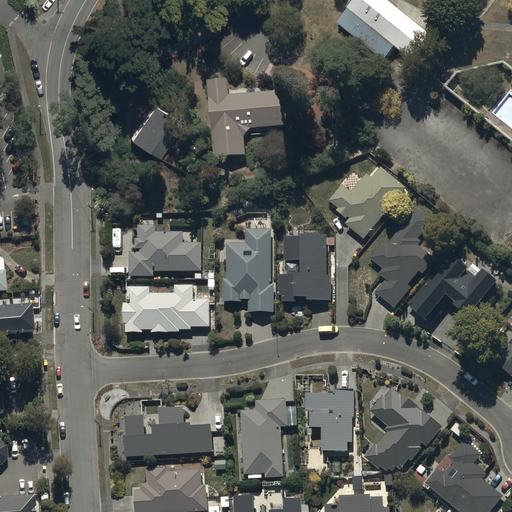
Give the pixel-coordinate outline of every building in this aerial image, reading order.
[(434,42),(383,0),(356,0),(335,25),(383,65),(397,49),(415,65),(434,42)] [(230,82),(209,84),(214,160),(246,158),(245,139),(252,131),(287,128),(284,93),(231,97),(230,82)] [(185,123),(154,103),(133,135),(163,155),(185,123)] [(343,185),(329,203),(339,211),(337,213),(349,223),(346,227),(364,242),(407,190),(382,169),(381,170),(377,167),(369,176),(368,175),(353,193),(343,185)] [(386,281),(376,293),(395,309),(412,290),(409,287),(420,274),(424,277),(436,263),(419,248),(422,244),(419,241),(433,225),(418,211),(389,246),(384,243),(370,261),(383,272),(380,275),(386,281)] [(141,254),(130,254),(130,279),(155,279),(155,275),(203,274),(202,245),(186,245),(186,234),(158,234),(158,227),(139,227),(139,239),(137,239),(137,251),(141,251),(141,254)] [(248,244),(227,245),(228,280),(224,280),(225,304),(250,303),(250,316),(276,315),(275,285),(273,285),(273,231),(247,232),(248,244)] [(328,238),(285,238),(286,265),(302,264),(303,277),(281,278),(281,305),(333,304),(332,277),(329,278),(328,238)] [(446,270),(441,266),(408,306),(413,310),(411,312),(426,326),(448,299),(456,306),(453,309),(469,322),(471,319),(478,324),(486,314),(483,312),(502,289),(483,274),(477,281),(454,261),(446,270)] [(130,306),(124,306),(125,326),(126,326),(127,337),(145,336),(144,333),(153,333),(153,335),(181,334),(181,332),(193,332),(193,330),(211,329),(210,303),(195,303),(195,287),(175,288),(176,295),(153,296),(152,289),(129,290),(130,306)] [(31,303),(0,305),(0,334),(34,331),(31,303)] [(511,342),(495,363),(511,377),(511,342)] [(384,397),(371,413),(389,428),(386,431),(389,433),(366,461),(380,472),(382,470),(388,474),(390,471),(394,474),(397,469),(401,473),(410,462),(412,463),(422,451),(420,449),(423,445),(428,449),(444,429),(403,396),(402,397),(394,391),(387,399),(384,397)] [(337,397),(308,397),(308,415),(311,415),(311,430),(323,430),(324,453),(350,453),(350,445),(354,445),(353,420),(356,420),(356,392),(337,392),(337,397)] [(282,429),(288,429),(288,421),(296,421),(296,403),(288,403),(288,401),(257,403),(257,412),(242,413),(245,476),(249,476),(249,480),(262,480),(262,476),(266,476),(266,480),(285,479),(282,429)] [(125,440),(126,459),(215,455),(214,428),(193,429),(193,426),(186,427),(185,410),(161,411),(162,428),(154,429),(155,438),(147,438),(146,419),(127,420),(128,439),(125,440)] [(439,471),(426,485),(458,511),(492,511),(504,498),(484,481),(487,476),(475,466),(482,456),(465,442),(449,461),(454,465),(445,475),(439,471)] [(0,511),(35,511),(34,499),(0,501),(0,466),(6,459),(5,449),(0,444),(0,511)] [(142,492),(136,492),(136,511),(209,511),(208,486),(203,487),(203,472),(169,474),(169,470),(148,471),(148,486),(142,486),(142,492)] [(433,496),(408,475),(405,478),(407,479),(399,488),(401,490),(399,493),(402,495),(405,492),(409,496),(412,493),(414,495),(417,492),(428,502),(433,496)] [(257,511),(257,497),(235,499),(235,511),(309,511),(310,506),(304,507),(303,501),(285,502),(285,511),(257,511)] [(326,511),(389,511),(384,511),(384,500),(373,501),(373,498),(342,500),(343,506),(326,507),(326,511)]
